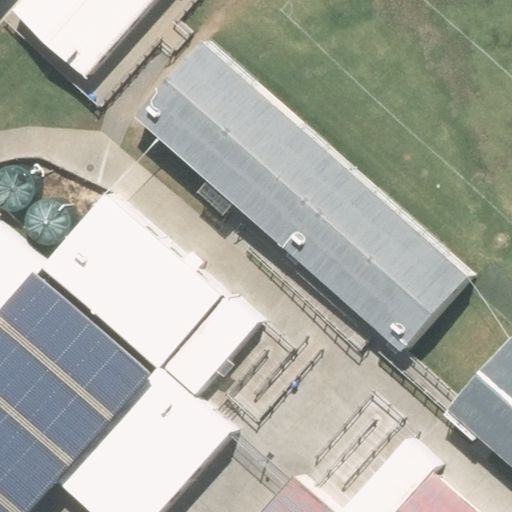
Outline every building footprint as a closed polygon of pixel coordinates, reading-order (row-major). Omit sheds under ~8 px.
[(117,0),(0,0),(0,99),(22,118),(117,0)] [(481,278),(217,42),(150,116),(413,353),(481,278)] [(129,161),(67,238),(258,389),(319,313),(129,161)] [(0,305),(61,231),(0,184),(0,305)] [(511,332),(466,383),(511,423),(511,332)] [(150,511),(246,394),(176,341),(71,461),(129,511),(150,511)] [(511,511),(511,480),(389,379),(322,460),(380,511),(511,511)] [(380,511),(322,460),(276,511),(380,511)]
